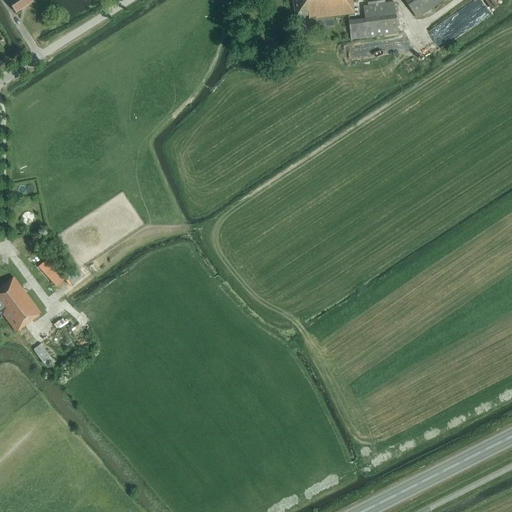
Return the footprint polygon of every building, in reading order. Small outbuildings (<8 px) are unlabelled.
[(33,2),(32,0),(6,0),(15,13),(33,2)] [(353,8),(352,0),(292,0),(295,17),(308,15),(309,19),(346,15),(354,13),(353,8)] [(404,0),(417,18),(443,0),(404,0)] [(440,46),(490,13),(481,0),(479,0),(431,31),(440,46)] [(398,33),(394,2),(362,7),(364,18),(347,21),(351,40),(398,33)] [(31,211),(23,218),(29,226),(37,219),(31,211)] [(40,258),(35,252),(32,255),(37,261),(40,258)] [(63,280),(52,267),(45,274),(56,286),(63,280)] [(15,332),(40,314),(13,277),(0,286),(0,317),(1,317),(0,316),(0,315),(2,314),(15,332)] [(35,350),(48,367),(55,362),(43,345),(35,350)]
